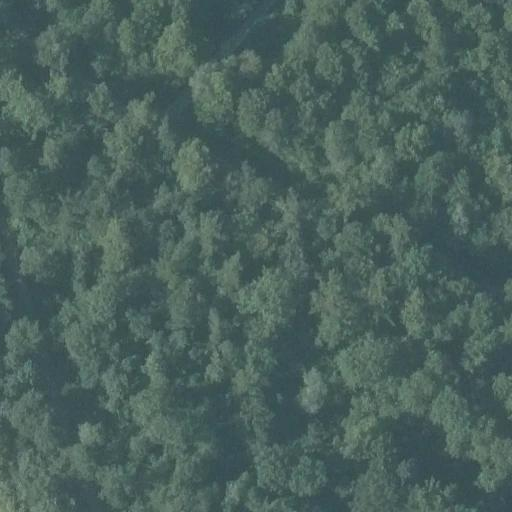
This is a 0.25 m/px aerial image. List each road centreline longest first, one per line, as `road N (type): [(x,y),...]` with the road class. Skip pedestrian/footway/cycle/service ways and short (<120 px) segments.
road 1 (track): [(151,126),(511,299)]
road 2 (track): [(0,212),(92,511)]
road 3 (track): [(0,21),(151,126)]
road 4 (track): [(151,126),(263,0)]
